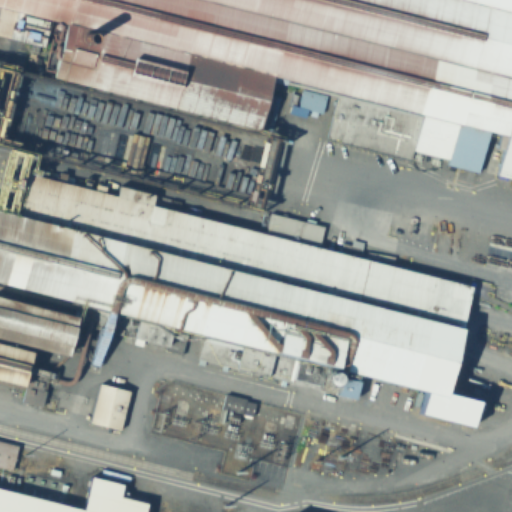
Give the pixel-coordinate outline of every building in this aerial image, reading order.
[(0,0),(511,0),(511,179),(499,176),(508,139),(491,134),(459,126),(421,116),(279,80),(265,136),(51,81),(65,28),(0,11),(0,0)] [(449,162),(412,152),(421,116),(459,126),(449,162)] [(459,126),(491,134),(480,175),(448,167),(449,162),(459,126)] [(0,284),(424,390),(418,413),(464,425),(469,404),(439,396),(467,286),(141,204),(144,194),(107,185),(105,196),(18,175),(8,217),(0,215),(0,284)] [(0,341),(0,300),(75,319),(65,358),(0,341)] [(0,346),(35,355),(27,389),(0,382),(0,346)] [(322,384),(333,384),(333,373),(321,374),(322,384)] [(357,380),(337,377),(334,394),(353,398),(357,380)] [(99,386),(131,393),(123,431),(91,424),(99,386)] [(253,399),(222,395),(221,410),(251,413),(253,399)] [(0,443),(17,448),(11,471),(0,468),(0,443)] [(0,511),(0,489),(83,511),(91,477),(131,487),(128,498),(153,504),(151,511),(0,511)]
